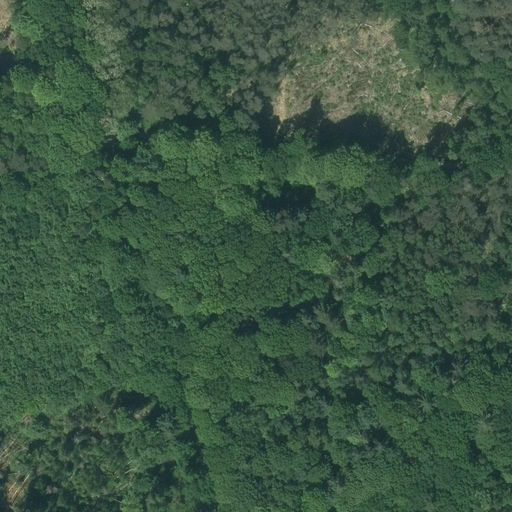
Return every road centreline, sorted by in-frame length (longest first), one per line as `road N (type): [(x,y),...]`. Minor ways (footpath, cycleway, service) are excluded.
road 1 (track): [(110,138),(511,172)]
road 2 (unclassified): [(216,511),(110,138)]
road 3 (unclassified): [(70,0),(110,138)]
